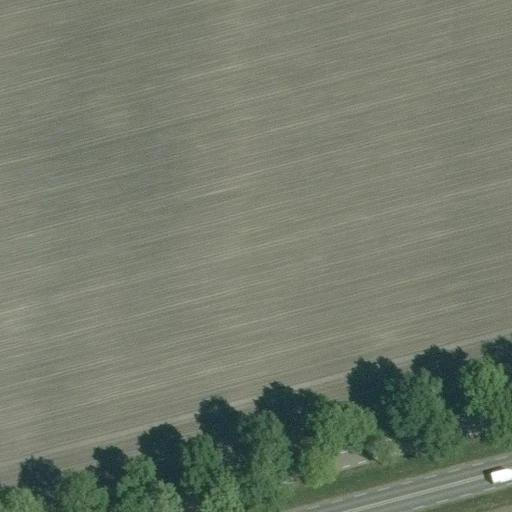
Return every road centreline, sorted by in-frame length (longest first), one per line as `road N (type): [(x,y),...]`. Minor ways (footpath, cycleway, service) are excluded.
road 1 (unclassified): [(142,511),(511,415)]
road 2 (primary): [(346,511),(511,468)]
